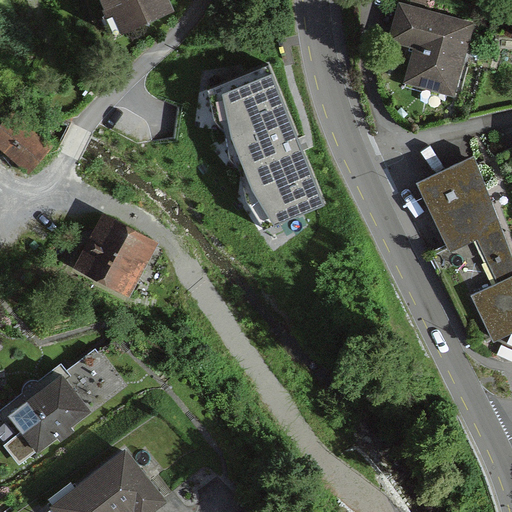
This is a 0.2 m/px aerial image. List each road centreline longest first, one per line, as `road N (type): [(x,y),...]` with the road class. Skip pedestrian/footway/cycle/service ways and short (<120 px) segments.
road 1 (secondary): [(316,0),(334,98),(358,166),(494,448)]
road 2 (residential): [(0,210),(58,178),(82,128),(200,0)]
